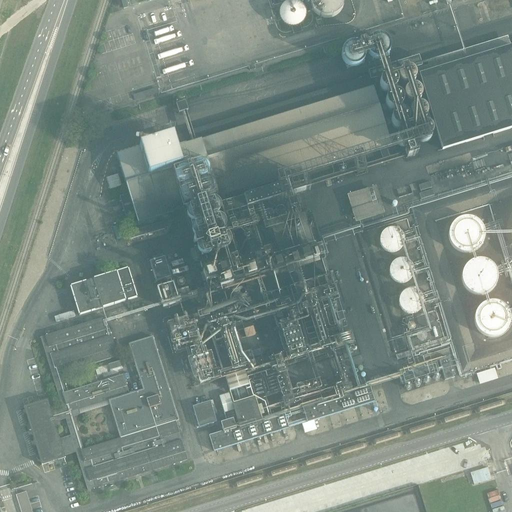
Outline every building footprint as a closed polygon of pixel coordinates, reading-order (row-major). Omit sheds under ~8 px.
[(308,12),(308,9),(307,6),(306,4),(304,2),(302,0),(283,0),(282,1),(280,3),(279,6),(278,9),(277,12),(278,15),(278,18),(280,20),(281,23),(284,25),(286,26),(289,27),(292,27),(295,27),(298,26),(301,25),(303,23),(305,21),(307,19),(308,16),(308,12)] [(344,0),(310,0),(311,3),(312,6),(314,9),(316,12),(318,14),(321,15),(327,17),(330,16),(334,15),(337,14),(339,12),(341,10),(343,6),(344,3),(344,0)] [(394,38),(394,37),(394,36),(393,33),(391,31),(389,29),(387,28),(385,28),(383,28),(381,28),(377,30),(375,33),(374,35),(374,37),(375,41),(376,42),(377,44),(380,46),(384,47),(387,47),(390,45),(392,43),(393,42),(394,38)] [(370,46),(370,45),(369,43),(369,41),(367,39),(365,37),(363,36),(361,36),(359,36),(357,36),(353,38),(351,41),(350,43),(350,45),(351,49),(351,50),(353,52),(355,54),(359,55),(363,55),(366,53),(368,51),(369,50),(369,48),(370,46)] [(511,128),(511,46),(510,47),(507,37),(415,65),(442,150),(511,128)] [(416,83),(416,81),(416,78),(415,76),(413,74),(410,73),(408,73),(405,74),(403,75),(402,77),(401,80),(402,83),(403,85),(405,87),(407,88),(410,88),(412,87),(414,86),(416,83)] [(394,90),(395,87),(395,84),(393,82),(391,80),(388,79),(385,80),(383,81),(381,83),(380,86),(380,88),(381,91),(383,93),(385,94),(388,95),(391,94),(393,92),(394,90)] [(173,138),(117,155),(127,190),(128,195),(119,197),(125,216),(134,214),(137,224),(173,213),(182,210),(390,145),(372,88),(176,147),(173,138)] [(420,103),(421,100),(420,97),(419,95),(417,93),(414,93),(411,93),(409,94),(407,96),(406,99),(406,102),(407,104),(409,106),(411,108),(414,108),(417,107),(419,105),(420,103)] [(399,110),(400,107),(400,105),(399,102),(397,100),(395,99),(392,99),(390,99),(387,101),(386,103),(385,105),(385,108),(386,110),(388,112),(390,114),(393,114),(395,113),(398,112),(399,110)] [(178,104),(180,112),(188,110),(186,101),(178,104)] [(426,123),(427,120),(426,117),(425,115),(423,113),(420,112),(417,112),(415,114),(413,116),(412,118),(412,121),(413,124),(414,126),(417,127),(420,127),(422,127),(425,125),(426,123)] [(406,129),(407,126),(406,123),(405,121),(403,120),(400,119),(398,119),(395,120),(393,122),(392,124),(392,127),(392,129),(393,131),(396,133),(398,134),(401,134),(403,133),(405,131),(406,129)] [(431,141),(432,138),(431,135),(430,133),(428,131),(425,131),(422,131),(420,132),(418,134),(417,137),(417,140),(418,142),(420,144),(422,145),(425,146),(428,145),(430,143),(431,141)] [(411,148),(412,145),(412,142),(410,140),(408,138),(405,137),(402,137),(400,139),(398,141),(397,143),(397,146),(398,149),(400,151),(402,152),(405,152),(408,152),(410,150),(411,148)] [(117,174),(106,178),(109,189),(121,186),(117,174)] [(420,191),(431,188),(430,182),(419,186),(420,191)] [(350,194),(357,218),(388,210),(382,185),(350,194)] [(421,199),(434,195),(432,190),(419,194),(421,199)] [(486,236),(486,233),(486,229),(485,225),(483,222),(481,219),(478,217),(475,215),(472,214),(468,214),(464,214),(461,215),(458,216),(455,218),(452,221),(450,224),(449,227),(448,231),(448,234),(449,238),(450,241),(452,244),(455,247),(458,249),(461,250),(464,251),(468,251),(472,251),(475,250),(478,248),(481,246),(483,243),(485,240),(486,236)] [(136,236),(165,228),(163,221),(134,229),(136,236)] [(405,238),(405,236),(404,233),(403,231),(401,229),(399,227),(397,226),(394,225),(392,225),(389,226),(387,227),(384,228),(383,230),(381,232),(381,235),(380,238),(381,240),(382,243),(383,245),(385,247),(387,248),(390,249),(392,250),(395,249),(398,249),(400,247),(402,246),(403,243),(405,241),(405,238)] [(254,274),(244,239),(196,253),(210,301),(178,310),(185,335),(213,327),(223,362),(255,352),(253,346),(260,344),(257,334),(254,335),(249,317),(285,307),(294,337),(314,331),(317,341),(346,332),(334,291),(322,294),(254,274)] [(499,278),(499,274),(498,271),(497,267),(496,264),(493,261),(491,259),(487,257),(484,256),(480,256),(477,256),(473,257),(470,258),(467,261),(465,263),(463,266),(461,270),(461,273),(461,277),(462,280),(463,284),(465,287),(468,289),(471,291),(474,293),(477,293),(481,294),(485,293),(488,292),(491,290),(494,288),(496,285),(498,281),(499,278)] [(149,262),(155,282),(171,277),(165,257),(149,262)] [(414,272),(415,269),(414,266),(414,264),(412,262),(411,260),(409,258),(406,257),(404,257),(401,257),(399,257),(396,258),(394,260),(392,262),(391,264),(390,266),(390,269),(390,272),(391,274),(392,276),(394,278),(396,280),(399,281),(401,281),(404,281),(406,281),(409,280),(411,278),(412,276),(414,274),(414,272)] [(70,286),(79,316),(137,298),(128,269),(93,279),(93,280),(86,282),(86,281),(70,286)] [(336,289),(330,272),(304,280),(307,288),(319,284),(321,288),(327,287),(328,291),(336,289)] [(156,284),(164,310),(180,305),(172,279),(156,284)] [(424,302),(424,299),(424,297),(423,294),(422,292),(420,290),(418,289),(415,288),(413,287),(410,287),(408,288),(405,289),(403,291),(402,293),(400,295),(400,297),(399,300),(400,302),(401,305),(402,307),(404,309),(406,310),(408,311),(411,312),(413,312),(416,311),(418,310),(420,309),(422,307),(423,304),(424,302)] [(511,320),(511,316),(511,313),(510,309),(508,306),(506,303),(503,301),(500,299),(497,298),(493,298),(489,298),(486,299),(483,301),(480,303),(478,306),(476,309),(474,312),(474,316),(474,319),(475,323),(476,326),(478,329),(481,332),(484,334),(487,335),(491,336),(494,336),(498,335),(501,334),(504,332),(507,329),(509,326),(511,323),(511,320)] [(430,322),(431,320),(430,318),(429,316),(428,315),(426,315),(424,315),(422,316),(421,317),(420,319),(420,321),(421,322),(422,324),(424,325),(426,325),(428,324),(429,323),(430,322)] [(62,409),(51,413),(47,401),(24,408),(41,465),(65,458),(64,456),(75,452),(87,491),(89,491),(90,495),(94,494),(92,489),(187,460),(175,421),(178,420),(152,337),(129,344),(143,390),(129,394),(123,375),(66,392),(60,374),(117,356),(105,318),(45,336),(43,332),(40,333),(41,337),(40,338),(62,409)] [(416,327),(417,325),(416,323),(415,321),(414,320),(412,320),(410,320),(408,321),(407,322),(406,324),(406,326),(407,328),(408,329),(410,330),(412,330),(414,330),(415,329),(416,327)] [(441,331),(441,329),(441,327),(440,325),(439,324),(437,324),(435,324),(433,324),(432,326),(431,328),(431,329),(431,331),(433,333),(434,334),(436,334),(438,333),(440,332),(441,331)] [(427,332),(427,330),(426,329),(424,327),(422,327),(420,327),(418,328),(417,330),(417,332),(417,334),(418,336),(420,337),(422,337),(424,337),(425,336),(426,335),(427,332)] [(413,339),(413,337),(413,335),(411,334),(410,333),(408,332),(406,333),(404,334),(403,335),(403,337),(403,339),(404,341),(405,342),(407,343),(409,343),(411,342),(412,341),(413,339)] [(397,361),(412,356),(410,351),(396,356),(397,361)] [(438,361),(445,381),(455,378),(448,358),(438,361)] [(401,385),(440,372),(437,362),(398,374),(401,385)] [(495,368),(477,373),(480,383),(498,378),(495,368)] [(307,424),(374,402),(369,386),(310,405),(309,402),(310,402),(310,401),(301,403),(307,424)] [(214,452),(288,429),(283,414),(261,420),(254,398),(232,405),(239,427),(235,428),(233,419),(220,423),(223,432),(209,436),(214,452)] [(199,427),(218,422),(212,400),(193,406),(199,427)] [(493,465),(470,472),(474,484),(497,477),(493,465)] [(502,511),(496,490),(429,511),(502,511)] [(33,511),(27,492),(15,495),(20,511),(33,511)]
